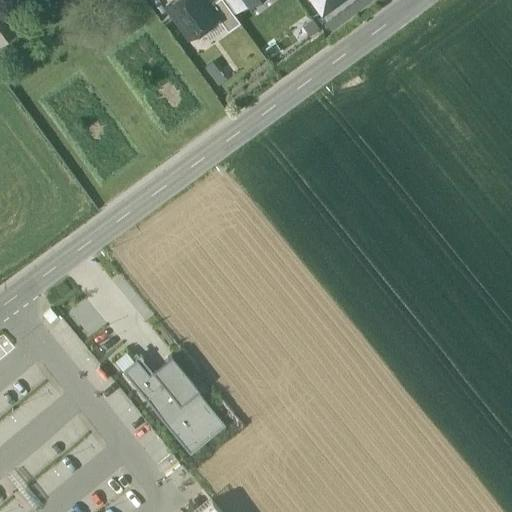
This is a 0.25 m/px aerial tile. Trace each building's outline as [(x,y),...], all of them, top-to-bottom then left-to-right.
[(204,0),(177,0),(167,7),(190,38),(217,18),(210,8),(204,0)] [(222,0),(220,0),(210,8),(217,18),(228,33),(240,24),(233,14),(222,0)] [(222,0),(233,14),(246,5),(242,0),(222,0)] [(314,0),(322,10),(336,0),(314,0)] [(0,40),(13,31),(0,13),(0,40)] [(52,343),(68,361),(88,344),(73,325),(52,343)] [(123,370),(189,450),(225,421),(170,355),(150,371),(138,357),(123,370)] [(224,511),(213,497),(194,511),(224,511)]
